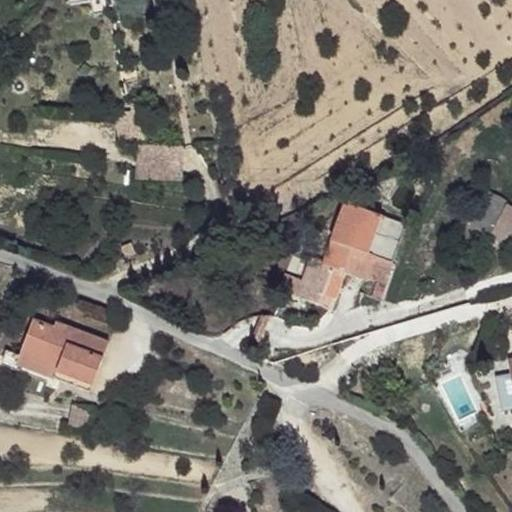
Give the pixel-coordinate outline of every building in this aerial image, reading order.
[(176,181),(178,150),(131,147),(131,180),(176,181)] [(383,193),(351,181),(330,238),(316,232),(307,254),(310,256),(337,265),(354,224),(369,231),(383,193)] [(511,203),(486,187),(464,222),(511,252),(511,203)] [(307,254),(292,248),(283,268),(299,274),(307,254)] [(310,256),(307,254),(299,274),(303,276),(310,256)] [(337,265),(310,256),(303,276),(327,285),(337,265)] [(29,315),(18,351),(54,363),(56,363),(52,372),(89,383),(105,333),(54,316),(52,322),(29,315)] [(511,358),(511,365),(502,367),(507,399),(511,398),(511,348),(510,349),(511,358)] [(54,363),(18,351),(15,359),(52,372),(56,363),(54,363)]
